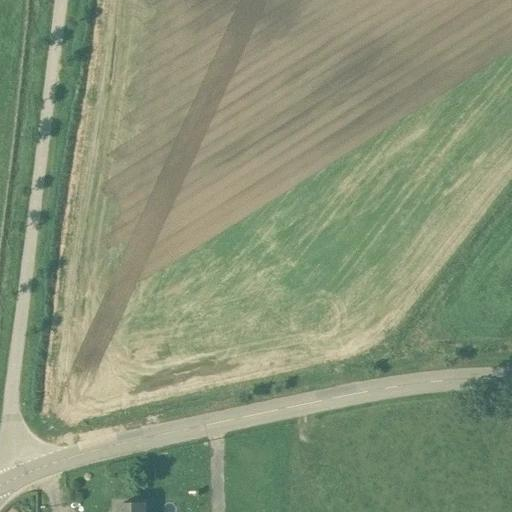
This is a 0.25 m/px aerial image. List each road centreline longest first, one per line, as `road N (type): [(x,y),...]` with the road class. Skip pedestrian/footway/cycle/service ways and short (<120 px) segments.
road 1 (tertiary): [(17,479),(68,457),(232,420),(434,382),(511,377)]
road 2 (unclassified): [(61,0),(11,397),(17,479)]
